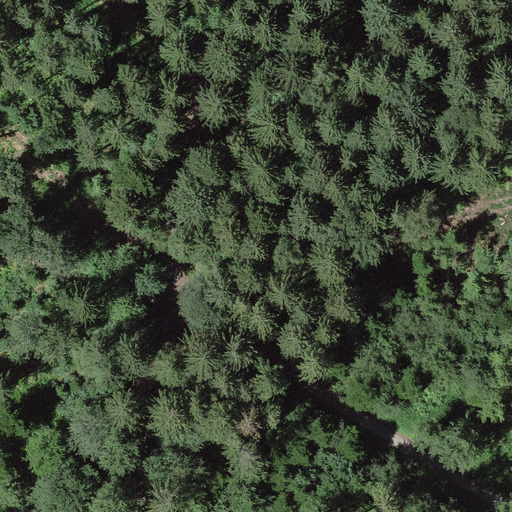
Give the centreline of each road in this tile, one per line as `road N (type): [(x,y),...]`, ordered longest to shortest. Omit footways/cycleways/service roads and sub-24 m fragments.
road 1 (track): [(215,0),(144,456),(145,511)]
road 2 (track): [(171,301),(511,507)]
